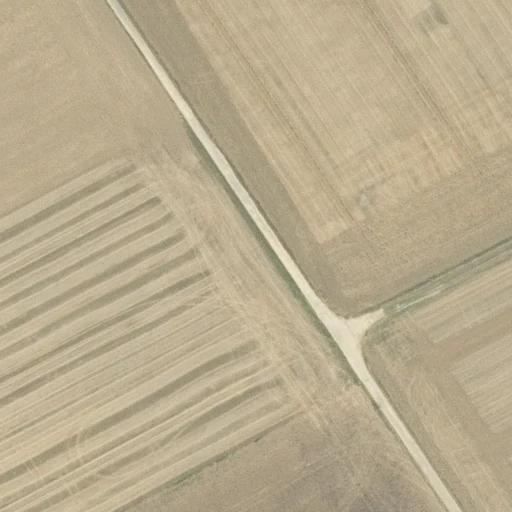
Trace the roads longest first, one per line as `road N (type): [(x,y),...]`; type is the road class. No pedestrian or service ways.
road 1 (track): [(109,0),(451,511)]
road 2 (track): [(511,246),(337,337)]
